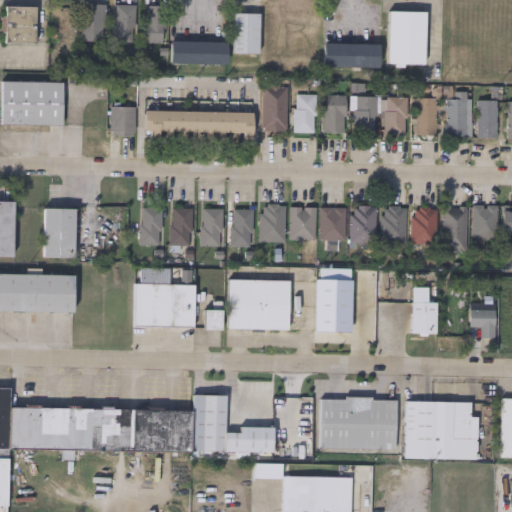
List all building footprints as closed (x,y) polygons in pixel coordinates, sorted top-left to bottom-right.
[(105,39),(81,39),(81,3),(105,3),(105,39)] [(114,41),(114,4),(134,4),(134,41),(114,41)] [(165,41),(144,41),(144,4),(165,4),(165,41)] [(4,42),(4,5),(34,5),(34,42),(4,42)] [(424,11),(424,63),(388,63),(388,11),(424,11)] [(232,52),(232,12),(258,12),(258,52),(232,52)] [(226,41),(226,62),(169,62),(169,41),(226,41)] [(379,43),(379,66),(323,65),(323,43),(379,43)] [(61,123),(1,123),(1,80),(61,80),(61,123)] [(285,86),(285,129),(262,129),(262,86),(285,86)] [(314,93),(314,131),(294,131),(294,93),(314,93)] [(325,131),(325,94),(344,94),(344,131),(325,131)] [(375,95),(375,132),(353,132),(353,95),(375,95)] [(405,134),(385,134),(385,96),(405,96),(405,134)] [(416,136),(416,97),(435,97),(435,136),(416,136)] [(470,98),(470,135),(445,135),(445,98),(470,98)] [(476,136),(476,99),(495,99),(495,136),(476,136)] [(134,105),(134,134),(109,133),(110,105),(134,105)] [(144,131),(144,109),(251,110),(251,132),(144,131)] [(12,256),(0,256),(0,200),(12,200),(12,256)] [(284,203),(284,240),(259,240),(259,203),(284,203)] [(471,204),(497,204),(497,235),(471,235),(471,204)] [(314,205),(314,238),(289,238),(289,205),(314,205)] [(350,242),(350,205),(375,205),(375,242),(350,242)] [(405,205),(405,242),(382,242),(382,205),(405,205)] [(465,205),(465,251),(442,251),(442,205),(465,205)] [(160,206),(160,244),(139,244),(139,206),(160,206)] [(43,256),(43,207),(73,207),(73,256),(43,256)] [(171,244),(171,207),(191,207),(191,244),(171,244)] [(221,207),(221,246),(200,246),(201,207),(221,207)] [(344,238),(320,238),(320,207),(344,207),(344,238)] [(411,242),(411,207),(436,207),(436,242),(411,242)] [(252,208),(252,246),(231,246),(231,208),(252,208)] [(511,231),(502,231),(502,210),(511,210),(511,231)] [(73,312),(0,311),(0,274),(73,275),(73,312)] [(228,279),(288,279),(288,328),(227,328),(228,279)] [(194,284),(194,327),(133,327),(134,284),(194,284)] [(435,301),(435,333),(410,333),(410,301),(435,301)] [(221,330),(203,330),(203,309),(221,309),(221,330)] [(479,326),(469,326),(469,309),(495,309),(495,337),(479,337),(479,326)] [(6,448),(5,508),(0,508),(0,387),(8,387),(7,406),(191,409),(191,394),(224,395),(224,431),(238,431),(238,426),(272,426),(271,451),(6,448)] [(318,448),(318,398),(395,398),(394,449),(318,448)] [(511,398),(511,456),(499,456),(499,398),(511,398)] [(404,457),(404,401),(470,402),(470,416),(477,416),(476,458),(404,457)] [(280,511),(281,475),(349,476),(349,511),(280,511)]
